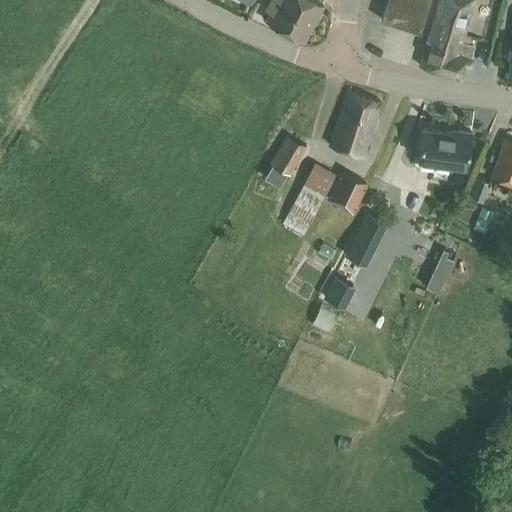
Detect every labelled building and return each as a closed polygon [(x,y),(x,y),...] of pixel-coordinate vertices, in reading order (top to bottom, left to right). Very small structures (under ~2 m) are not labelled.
[(269,0),(264,10),(271,14),(267,22),(303,42),(315,20),(311,18),(319,5),(310,0),(269,0)] [(388,0),(382,21),(420,33),(430,0),(388,0)] [(473,0),(441,0),(432,34),(430,33),(421,67),(463,79),(473,45),(462,42),(473,0)] [(330,146),(363,157),(381,103),(349,92),(330,146)] [(418,159),(467,166),(472,131),(461,129),(461,133),(422,128),(418,159)] [(272,165),(289,175),(306,147),(287,135),(270,164),(272,165)] [(511,140),(505,138),(491,176),(511,183),(511,140)] [(335,175),(314,164),(282,224),(303,236),(335,175)] [(368,184),(342,172),(327,201),(353,214),(368,184)] [(489,227),(499,205),(487,200),(477,222),(489,227)] [(353,241),(371,250),(385,222),(367,213),(353,241)] [(363,264),(371,250),(353,241),(345,255),(363,264)] [(448,252),(442,250),(425,287),(438,293),(453,260),(446,257),(448,252)] [(342,306),(353,285),(335,275),(324,297),(342,306)]
